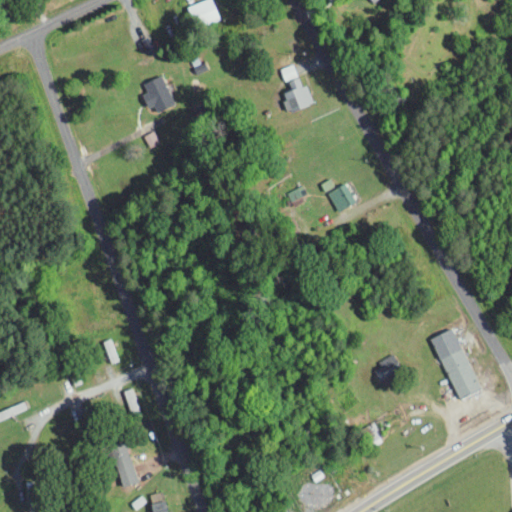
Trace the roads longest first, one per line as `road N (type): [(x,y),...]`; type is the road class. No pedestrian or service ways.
road 1 (residential): [(31,36),(105,0),(361,118),(511,379)]
road 2 (residential): [(202,511),(31,36)]
road 3 (residential): [(151,369),(55,408),(32,432),(18,477)]
road 4 (primary): [(364,511),(511,422)]
